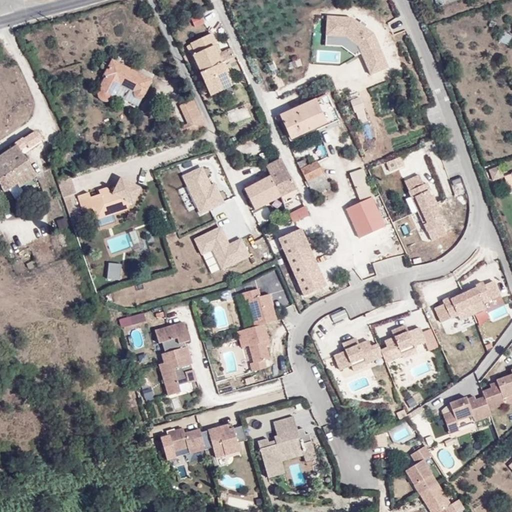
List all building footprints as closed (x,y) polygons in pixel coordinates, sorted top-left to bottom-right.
[(328,20),(327,51),(361,52),(372,79),(391,71),(375,31),(362,30),(358,21),(328,20)] [(214,46),(217,45),(212,34),(188,46),(212,96),(233,86),(227,73),(226,73),(221,64),(225,62),(234,58),(230,48),(221,53),(218,55),(214,46)] [(139,99),(143,100),(152,80),(112,60),(103,78),(104,79),(98,92),(98,95),(99,99),(100,101),(106,103),(109,102),(112,101),(115,95),(120,86),(135,93),(135,96),(136,98),(139,99)] [(226,73),(227,73),(230,72),(225,62),(221,64),(226,73)] [(138,107),(143,100),(139,99),(136,98),(135,96),(135,93),(120,86),(115,95),(138,107)] [(327,94),(285,115),(287,118),(283,120),(291,136),(305,129),(307,133),(338,118),(327,94)] [(180,129),(184,138),(184,139),(206,127),(193,100),(181,106),(189,124),(180,129)] [(292,140),(307,133),(305,129),(291,136),(292,140)] [(36,130),(23,139),(26,143),(28,147),(41,139),(36,130)] [(26,143),(23,139),(23,138),(15,144),(16,145),(0,156),(0,184),(5,192),(17,185),(19,188),(37,177),(18,149),(26,143)] [(403,167),(400,158),(386,163),(390,172),(403,167)] [(271,177),(280,197),(296,189),(282,160),(267,168),(271,176),(271,177)] [(312,193),(328,185),(317,162),(308,166),(305,160),(298,163),(312,193)] [(500,167),(490,171),(494,181),(503,177),(500,167)] [(368,182),(362,168),(349,173),(355,187),(368,182)] [(70,175),(57,180),(63,199),(76,195),(70,175)] [(424,224),(431,241),(446,234),(442,225),(445,224),(441,217),(439,218),(437,212),(430,197),(428,192),(430,191),(426,184),(424,185),(419,176),(405,183),(412,200),(413,199),(415,198),(427,223),(424,224)] [(256,210),(280,197),(271,177),(245,190),(256,210)] [(113,210),(114,215),(127,211),(131,203),(132,204),(140,189),(121,179),(113,193),(108,190),(108,188),(99,191),(101,195),(91,198),(90,193),(78,197),(84,213),(93,210),(95,216),(113,210)] [(463,180),(455,183),(459,193),(467,190),(463,180)] [(372,198),(374,197),(368,182),(355,187),(361,202),(346,209),(359,238),(385,225),(372,198)] [(330,190),(328,185),(312,193),(315,198),(330,190)] [(214,221),(218,229),(244,215),(235,196),(209,209),(215,221),(214,221)] [(439,211),(433,196),(430,197),(437,212),(439,211)] [(413,199),(412,200),(424,224),(427,223),(415,198),(413,199)] [(307,208),(291,216),(295,224),(311,216),(307,208)] [(97,220),(114,215),(113,210),(95,216),(97,220)] [(212,231),(218,229),(214,221),(209,224),(212,231)] [(212,277),(252,260),(243,240),(230,245),(223,228),(196,239),(212,277)] [(301,228),(278,238),(303,295),(326,285),(301,228)] [(121,266),(109,264),(108,275),(120,276),(121,266)] [(476,288),(471,291),(464,294),(469,306),(482,301),(483,304),(500,296),(493,281),(484,285),(482,283),(475,286),(476,288)] [(246,299),(253,326),(262,323),(275,320),(267,293),(258,295),(256,288),(240,292),(242,300),(246,299)] [(442,323),(458,315),(457,312),(469,306),(464,294),(456,297),(451,300),(450,298),(443,301),(444,304),(435,308),(442,323)] [(482,301),(469,306),(471,309),(483,304),(482,301)] [(471,309),(469,306),(457,312),(458,315),(471,309)] [(347,316),(344,309),(331,315),(334,322),(347,316)] [(147,315),(121,319),(123,328),(149,324),(147,315)] [(182,320),(153,329),(158,342),(161,341),(164,351),(160,352),(163,361),(158,363),(166,391),(179,388),(177,383),(195,378),(192,369),(191,369),(188,370),(186,364),(189,363),(190,362),(185,345),(184,345),(179,347),(178,343),(183,341),(188,340),(182,320)] [(266,339),(262,323),(253,326),(243,328),(247,344),(252,361),(248,362),(250,370),(264,366),(262,359),(267,357),(264,345),(262,340),(266,339)] [(385,362),(401,355),(402,354),(400,349),(413,343),(414,346),(425,341),(419,326),(408,331),(406,332),(405,329),(407,328),(405,324),(391,330),(394,337),(384,341),(387,347),(380,350),(382,355),(385,362)] [(247,344),(243,328),(236,330),(240,346),(247,344)] [(380,350),(378,343),(371,346),(368,340),(359,344),(356,337),(342,343),(344,347),(346,346),(347,349),(345,349),(334,354),(340,369),(351,365),(350,362),(363,357),(365,362),(366,362),(382,355),(380,350)] [(402,357),(416,351),(414,346),(413,343),(400,349),(402,354),(401,355),(402,357)] [(472,350),(474,357),(484,355),(482,347),(472,350)] [(350,362),(351,365),(353,370),(367,364),(366,362),(365,362),(363,357),(350,362)] [(511,372),(511,375),(497,380),(498,383),(480,390),(482,395),(467,401),(466,397),(450,403),(453,413),(445,416),(450,430),(458,428),(455,420),(473,414),(475,420),(489,414),(487,409),(503,403),(501,399),(511,394),(511,372)] [(151,393),(149,385),(141,387),(143,396),(151,393)] [(411,407),(417,403),(413,397),(407,401),(411,407)] [(302,443),(311,441),(309,432),(305,433),(299,435),(297,429),(293,415),(273,421),(277,435),(273,436),(275,439),(268,441),(267,437),(257,440),(267,477),(277,474),(274,462),(281,460),(280,454),(303,448),(302,443)] [(222,449),(236,445),(247,442),(242,425),(233,428),(229,429),(227,424),(198,433),(203,450),(210,447),(213,458),(223,455),(222,449)] [(198,433),(197,429),(182,434),(181,429),(165,433),(166,436),(158,438),(164,460),(173,458),(171,452),(185,448),(186,454),(203,450),(198,433)] [(374,446),(386,447),(384,434),(372,437),(374,446)] [(302,443),(303,448),(280,454),(281,460),(303,454),(305,461),(316,458),(311,441),(302,443)] [(236,445),(222,449),(223,455),(237,451),(236,445)] [(407,476),(419,495),(436,484),(421,461),(430,455),(424,446),(410,455),(415,464),(409,468),(412,473),(407,476)] [(274,462),(277,474),(285,472),(281,460),(274,462)] [(444,511),(459,511),(463,510),(458,500),(449,506),(436,484),(419,495),(429,511),(439,511),(443,509),(444,511)]
